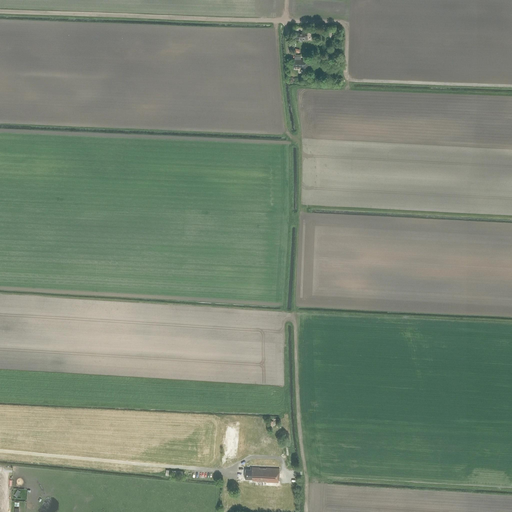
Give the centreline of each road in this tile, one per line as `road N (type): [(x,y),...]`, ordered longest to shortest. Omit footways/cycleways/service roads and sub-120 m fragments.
road 1 (track): [(0,11),(340,23),(350,80),(511,86)]
road 2 (track): [(0,296),(286,313),(293,321),(304,511)]
road 3 (track): [(0,451),(209,471),(240,466)]
